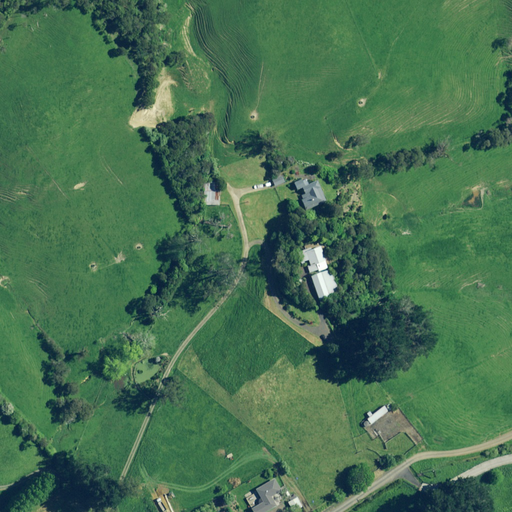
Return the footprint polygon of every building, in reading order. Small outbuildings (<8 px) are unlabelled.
[(285,182),(282,175),(272,179),(275,186),(285,182)] [(306,184),(304,178),(294,182),(305,209),(325,201),(317,180),(306,184)] [(219,205),(219,200),(220,191),(214,191),(215,182),(204,181),(203,204),(219,205)] [(341,210),(330,202),(324,210),(335,218),(341,210)] [(326,266),(323,259),(320,251),(318,245),(304,250),(300,252),(303,261),(307,259),(309,265),(306,266),(308,272),(316,269),(317,271),(326,268),(326,266)] [(309,276),(318,300),(328,296),(338,293),(329,269),(327,270),(319,272),(318,273),(309,276)] [(370,423),(371,424),(387,410),(382,406),(372,414),(369,411),(365,414),(368,417),(366,419),(367,420),(366,421),(365,421),(364,421),(363,422),(363,423),(362,423),(362,424),(363,425),(363,426),(364,427),(365,427),(366,427),(367,427),(367,426),(368,426),(368,425),(369,424),(370,423)] [(281,490),(274,479),(255,489),(262,501),(250,508),(252,511),(264,511),(275,506),(270,496),(281,490)] [(302,505),(296,496),(287,502),(293,511),(302,505)]
